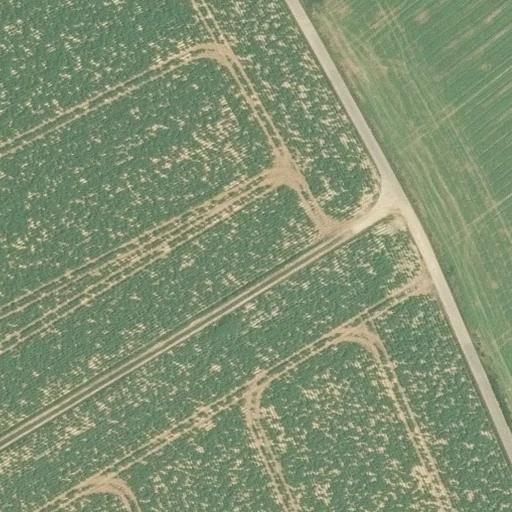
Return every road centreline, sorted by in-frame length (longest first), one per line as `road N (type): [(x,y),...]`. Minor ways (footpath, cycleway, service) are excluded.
road 1 (track): [(0,470),(412,219)]
road 2 (track): [(511,431),(457,304),(299,0)]
